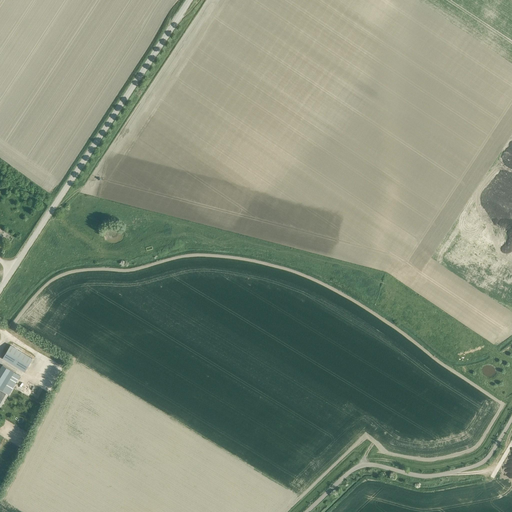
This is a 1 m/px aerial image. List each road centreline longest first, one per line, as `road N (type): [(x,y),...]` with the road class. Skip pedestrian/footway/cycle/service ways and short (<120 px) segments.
road 1 (unclassified): [(0,288),(189,0)]
road 2 (track): [(511,417),(477,464),(437,475),(356,466),(307,511)]
